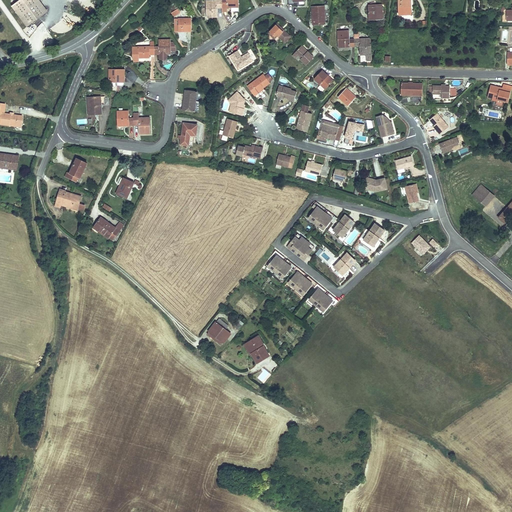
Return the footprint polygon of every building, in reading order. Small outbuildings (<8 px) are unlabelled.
[(36,0),(16,0),(10,5),(25,24),(44,10),(36,0)] [(220,6),(220,0),(203,0),(203,16),(214,17),(215,6),(220,6)] [(237,13),(237,0),(220,0),(220,6),(229,7),(229,12),(237,13)] [(410,16),(408,0),(400,0),(396,0),(396,15),(403,15),(403,16),(410,16)] [(511,7),(511,10),(503,10),(503,21),(511,21),(511,7)] [(324,26),(323,9),(310,9),(311,27),(324,26)] [(381,9),(368,9),(368,22),(376,21),(376,23),(381,23),(381,9)] [(189,17),(171,16),(170,29),(175,29),(175,36),(182,39),(183,28),(188,28),(189,17)] [(290,34),(278,23),(268,34),(272,37),(275,34),(284,42),(290,34)] [(349,40),(348,28),(336,28),(338,48),(354,48),(353,40),(349,40)] [(373,61),(372,39),(360,39),(360,33),(353,34),(353,40),(354,48),(360,47),(360,50),(362,50),(363,55),(368,55),(368,61),(373,61)] [(166,41),(166,38),(155,37),(155,45),(150,44),(150,53),(155,53),(155,57),(157,59),(159,59),(161,57),(161,54),(165,54),(165,50),(171,50),(171,46),(169,41),(166,41)] [(150,53),(150,44),(134,44),(134,48),(127,47),(127,56),(129,59),(133,59),(134,54),(146,55),(146,53),(150,53)] [(303,45),(296,52),(302,58),(301,59),(307,65),(315,57),(303,45)] [(302,58),(296,52),(294,55),(299,61),(301,59),(302,58)] [(240,53),(232,58),(242,73),(257,63),(251,55),(245,58),(246,59),(244,60),(240,53)] [(511,66),(511,54),(503,54),(503,64),(509,64),(508,66),(511,66)] [(119,66),(104,65),(104,78),(105,78),(104,87),(110,87),(111,79),(117,80),(117,73),(119,73),(119,66)] [(335,81),(323,70),(314,81),(325,91),(335,81)] [(265,77),(251,87),(260,101),(268,96),(265,91),(271,87),(269,85),(274,82),(270,76),(267,79),(265,77)] [(425,87),(404,86),(404,97),(425,98),(425,87)] [(503,90),(491,88),(489,100),(494,101),(493,104),(497,105),(498,103),(505,104),(510,105),(511,93),(511,88),(504,86),(503,90)] [(281,87),(279,95),(281,99),(286,96),(288,96),(287,98),(289,99),(290,100),(297,101),(299,92),(293,91),(293,89),(281,87)] [(349,89),(341,98),(351,107),(359,98),(349,89)] [(452,90),(435,89),(435,98),(444,98),(444,101),(452,101),(452,90)] [(200,94),(187,92),(185,112),(197,114),(200,94)] [(240,93),(230,100),(233,104),(231,111),(244,115),(246,110),(244,109),(246,101),(240,93)] [(351,107),(341,98),(338,102),(345,108),(350,109),(351,107)] [(98,99),(84,99),(84,110),(92,110),(92,112),(98,112),(98,99)] [(324,104),(327,108),(333,104),(329,100),(324,104)] [(0,107),(0,123),(12,125),(13,120),(27,122),(28,115),(8,112),(8,108),(0,107)] [(123,116),(123,109),(113,109),(112,125),(128,126),(128,117),(123,116)] [(145,133),(145,117),(134,117),(134,111),(128,110),(128,117),(128,126),(134,126),(134,133),(145,133)] [(309,133),(313,114),(308,113),(302,112),(298,131),(309,133)] [(384,114),(379,116),(385,136),(397,133),(395,122),(390,123),(389,117),(384,114)] [(451,128),(440,114),(431,122),(442,135),(451,128)] [(239,122),(228,119),(223,135),(234,138),(239,122)] [(367,128),(375,128),(374,120),(366,120),(367,128)] [(327,121),(323,136),(338,140),(342,125),(327,121)] [(365,132),(366,125),(358,124),(352,122),(351,123),(348,138),(348,139),(347,144),(352,144),(353,139),(354,140),(357,130),(365,132)] [(200,127),(186,126),(184,138),(183,141),(183,147),(190,148),(192,137),(198,138),(200,127)] [(457,140),(441,146),(445,156),(461,150),(457,140)] [(245,147),(238,145),(235,155),(243,157),(245,147)] [(246,146),(244,154),(261,158),(263,147),(257,146),(257,148),(251,147),(246,146)] [(13,155),(0,153),(0,166),(11,168),(13,155)] [(21,156),(13,155),(11,168),(19,169),(21,156)] [(293,159),(281,156),(277,169),(283,171),(284,167),(294,170),(297,158),(293,157),(293,159)] [(413,156),(397,161),(399,170),(416,165),(413,156)] [(86,164),(74,159),(65,180),(75,184),(77,180),(79,180),(86,164)] [(324,167),(309,162),(306,172),(321,176),(324,167)] [(349,173),(337,170),(334,180),(347,183),(349,173)] [(378,180),(369,177),(365,188),(376,193),(388,191),(386,180),(378,180)] [(131,183),(117,178),(114,185),(117,186),(114,195),(125,200),(131,183)] [(133,179),(131,183),(140,187),(142,183),(133,179)] [(423,202),(417,186),(407,189),(412,205),(423,202)] [(495,198),(483,187),(474,198),(487,208),(495,198)] [(80,198),(59,194),(56,207),(61,208),(61,206),(78,209),(83,210),(84,205),(78,204),(80,198)] [(330,220),(334,215),(327,210),(326,212),(324,214),(322,213),(323,211),(325,208),(318,203),(315,209),(308,218),(324,229),(330,220)] [(102,208),(110,212),(112,208),(105,204),(102,208)] [(511,204),(500,220),(506,225),(511,218),(511,204)] [(349,228),(354,221),(345,214),(333,229),(342,237),(347,231),(346,230),(348,228),(349,228)] [(114,228),(100,219),(94,228),(98,231),(96,233),(106,239),(107,238),(111,241),(118,231),(114,228)] [(123,224),(118,221),(114,228),(118,231),(123,224)] [(379,236),(385,228),(375,221),(364,238),(374,245),(378,238),(377,238),(378,235),(379,236)] [(307,258),(315,246),(298,234),(289,245),(292,247),(290,249),(302,258),(304,255),(307,258)] [(428,242),(419,235),(411,243),(415,248),(413,250),(421,257),(431,247),(433,249),(439,243),(432,239),(428,242)] [(350,266),(357,259),(348,251),(335,266),(344,274),(348,269),(348,268),(350,266)] [(290,270),(294,264),(288,259),(286,262),(285,264),(282,262),(284,260),(285,258),(279,253),(275,258),(268,267),(283,279),(290,270)] [(300,269),(294,264),(290,270),(296,274),(300,269)] [(311,286),(315,281),(309,276),(307,278),(306,280),(303,278),(305,276),(307,274),(300,269),(296,274),(289,283),(305,295),(311,286)] [(317,291),(321,285),(315,281),(311,286),(317,291)] [(332,302),(337,297),(330,292),(328,294),(327,296),(325,294),(326,293),(328,290),(321,285),(317,291),(311,299),(326,311),(332,302)] [(336,305),(340,300),(337,297),(332,302),(336,305)] [(220,320),(210,332),(225,343),(231,335),(225,331),(229,326),(220,320)] [(243,324),(237,321),(233,328),(239,331),(243,324)] [(225,343),(210,332),(207,337),(222,347),(225,343)] [(269,353),(263,341),(259,343),(255,336),(247,340),(253,352),(251,353),(255,361),(269,353)] [(253,352),(247,340),(242,343),(248,354),(251,353),(253,352)] [(225,362),(232,354),(226,349),(219,357),(225,362)]
